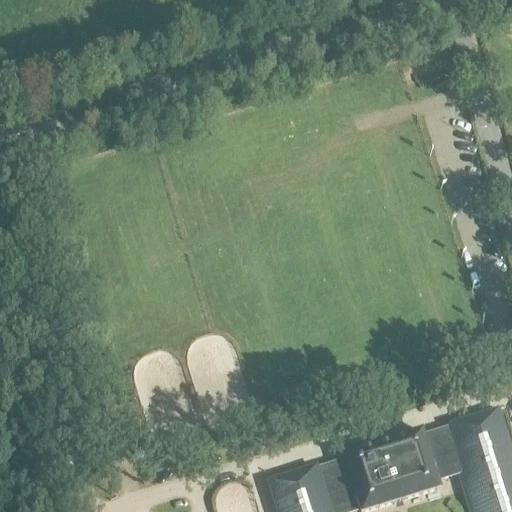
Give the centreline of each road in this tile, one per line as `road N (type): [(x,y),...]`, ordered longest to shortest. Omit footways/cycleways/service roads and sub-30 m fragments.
road 1 (unclassified): [(0,140),(429,0)]
road 2 (track): [(0,178),(83,511)]
